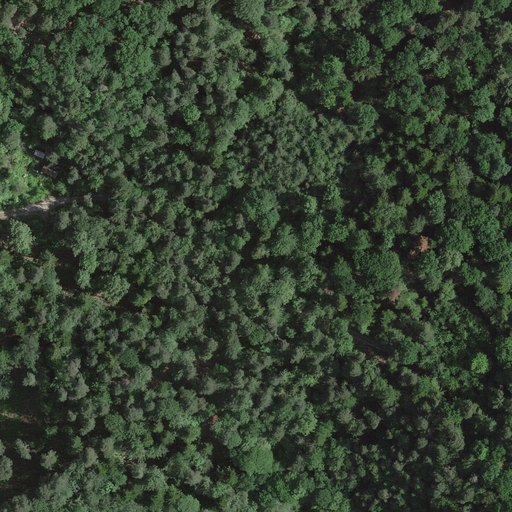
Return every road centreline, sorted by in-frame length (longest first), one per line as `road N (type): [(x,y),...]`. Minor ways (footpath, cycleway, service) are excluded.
road 1 (track): [(511,466),(435,380),(270,297)]
road 2 (track): [(270,297),(136,206),(54,205)]
